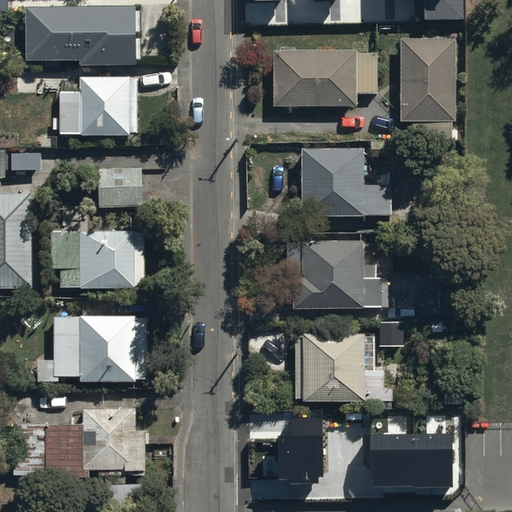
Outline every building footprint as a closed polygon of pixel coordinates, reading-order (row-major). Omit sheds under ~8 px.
[(255,0),(256,0),(258,0),(423,0),(424,20),(464,18),(463,0),(255,0)] [(139,7),(25,8),(26,62),(79,61),(79,67),(135,66),(135,60),(141,60),(140,39),(134,39),(134,32),(139,32),(139,7)] [(454,40),(399,40),(399,121),(412,121),(412,140),(452,141),(452,122),(454,122),(454,40)] [(357,51),(273,51),(273,106),(356,107),(356,94),(378,94),(378,54),(357,54),(357,51)] [(511,54),(491,54),(490,180),(493,180),(493,217),(511,217),(511,54)] [(23,69),(0,69),(0,93),(23,93),(23,69)] [(138,77),(79,77),(79,94),(59,94),(59,136),(128,136),(128,133),(137,133),(138,77)] [(363,150),(301,150),(300,217),(391,217),(391,186),(362,186),(363,150)] [(140,168),(97,170),(99,210),(142,208),(140,168)] [(0,289),(30,290),(31,195),(0,194),(0,289)] [(143,233),(52,232),(52,270),(60,270),(60,287),(142,288),(143,233)] [(291,286),(292,308),(385,306),(385,278),(377,278),(377,264),(362,264),(361,240),(285,242),(286,286),(291,286)] [(147,317),(53,317),(53,361),(38,361),(38,384),(57,384),(57,378),(81,378),(81,384),(137,384),(137,378),(147,378),(147,317)] [(302,398),(302,403),(389,403),(390,390),(384,390),(384,369),(364,369),(364,333),(303,333),(303,337),(296,337),(296,398),(302,398)] [(81,424),(12,425),(13,475),(44,474),(44,479),(90,479),(90,471),(100,471),(100,477),(104,477),(104,511),(142,511),(142,484),(127,484),(126,477),(144,476),(144,430),(135,430),(134,409),(81,410),(81,424)] [(460,424),(417,424),(417,450),(460,450),(460,424)] [(304,491),(304,495),(403,494),(403,465),(411,465),(411,444),(366,445),(365,426),(303,427),(303,433),(289,433),(289,464),(294,464),(295,491),(304,491)]
